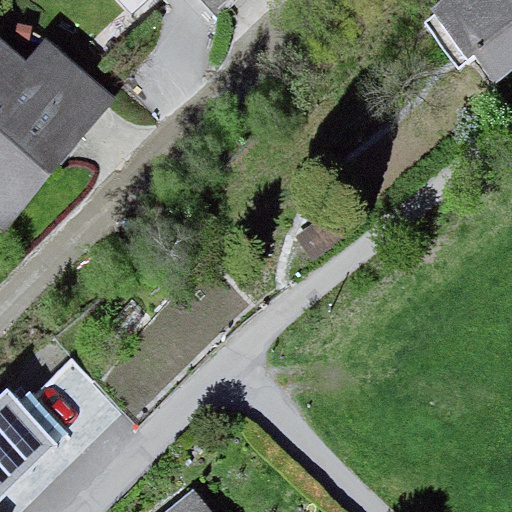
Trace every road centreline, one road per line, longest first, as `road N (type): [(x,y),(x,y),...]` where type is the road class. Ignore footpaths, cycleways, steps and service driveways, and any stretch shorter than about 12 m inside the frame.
road 1 (residential): [(511,123),(219,360),(68,511)]
road 2 (residential): [(0,336),(318,0)]
